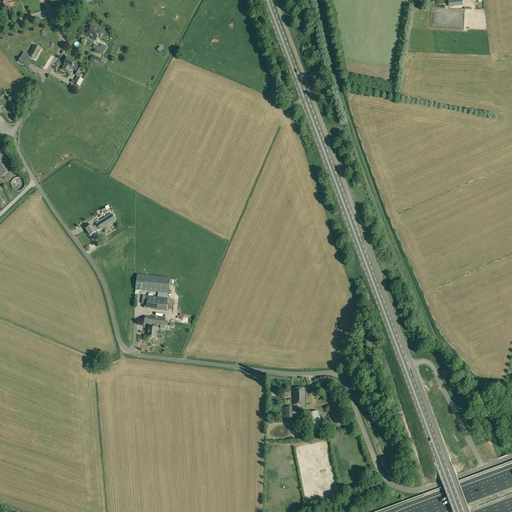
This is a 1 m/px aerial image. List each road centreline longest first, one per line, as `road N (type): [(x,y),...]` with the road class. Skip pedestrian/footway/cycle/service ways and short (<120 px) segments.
road 1 (unclassified): [(30,173),(98,272),(129,352),(335,374),(381,476),(399,489),(425,489),(511,456)]
road 2 (secondary): [(458,511),(267,0)]
road 3 (unclassified): [(30,173),(15,132),(62,46),(52,12)]
